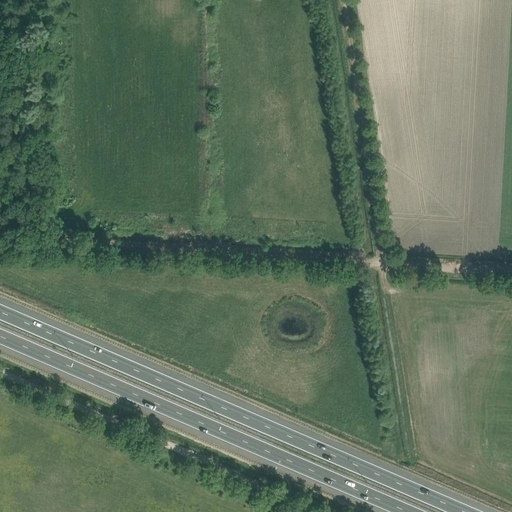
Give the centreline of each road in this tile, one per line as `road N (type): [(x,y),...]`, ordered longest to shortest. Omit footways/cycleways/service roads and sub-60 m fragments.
road 1 (motorway): [(482,511),(0,304)]
road 2 (motorway): [(0,332),(413,511)]
road 3 (track): [(386,266),(0,239)]
road 4 (track): [(0,372),(324,511)]
road 5 (track): [(386,266),(344,0)]
road 6 (track): [(511,274),(386,266)]
